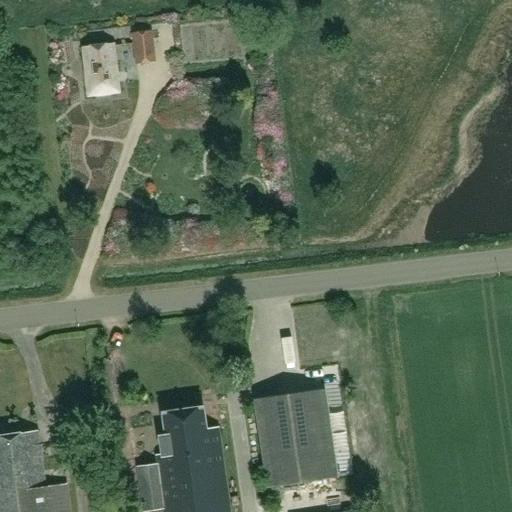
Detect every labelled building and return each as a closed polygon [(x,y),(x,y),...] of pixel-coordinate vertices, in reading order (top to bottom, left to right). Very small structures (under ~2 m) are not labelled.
[(135,64),(156,60),(153,29),(132,32),(135,64)] [(89,96),(119,93),(113,45),(83,48),(89,96)] [(340,368),(326,370),(329,388),(343,386),(340,368)] [(322,388),(255,397),(267,488),(334,478),(322,388)] [(162,465),(139,468),(143,503),(163,500),(164,511),(230,511),(219,427),(207,428),(204,405),(163,411),(166,435),(158,436),(162,465)] [(0,511),(70,511),(67,483),(45,486),(38,431),(0,435),(0,511)]
